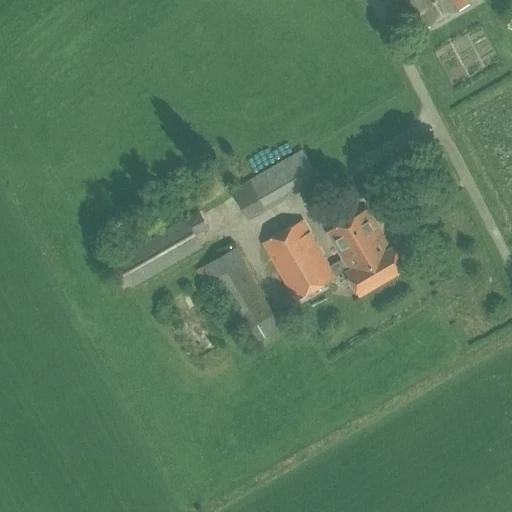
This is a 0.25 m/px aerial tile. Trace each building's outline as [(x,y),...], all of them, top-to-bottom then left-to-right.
[(406,0),(423,30),(469,5),(466,0),(406,0)] [(203,204),(231,190),(221,172),(194,185),(203,204)] [(250,219),(281,201),(265,173),(234,191),(250,219)] [(328,232),(344,259),(351,271),(348,273),(360,294),(406,267),(394,247),(391,249),(368,209),(328,232)] [(197,233),(210,226),(202,212),(119,259),(134,285),(204,246),(197,233)] [(337,278),(330,267),(303,220),(264,243),(298,300),(337,278)] [(204,266),(205,267),(241,332),(243,330),(251,345),(281,328),(236,248),(204,266)]
